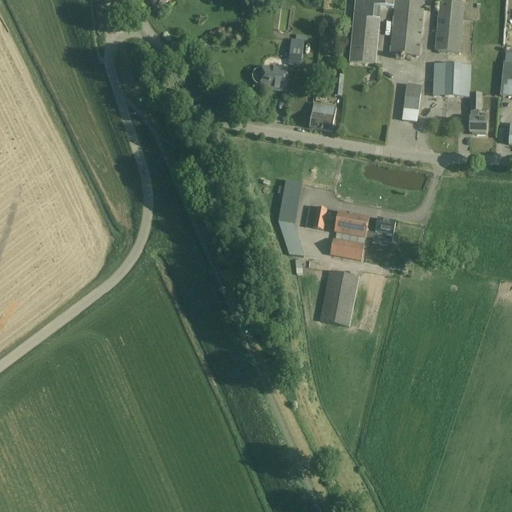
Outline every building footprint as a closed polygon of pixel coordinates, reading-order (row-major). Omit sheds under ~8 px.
[(150,0),(154,9),(173,1),(172,0),(150,0)] [(355,0),(350,63),(375,66),(380,9),(394,10),(390,55),(419,58),(424,0),(355,0)] [(461,0),(443,0),(443,3),(440,3),(435,52),(459,54),(464,5),(461,5),(461,0)] [(291,40),(288,66),(301,68),(304,42),(302,42),(296,41),(291,40)] [(500,97),(511,98),(511,53),(506,53),(505,64),(503,64),(500,97)] [(470,66),(434,65),(433,97),(469,99),(469,95),(470,66)] [(288,72),(263,69),(263,70),(261,70),(260,70),(259,70),(257,70),(256,71),(255,72),(254,73),(253,74),(253,75),(253,76),(252,77),(252,78),(252,79),(253,80),(253,81),(254,83),(255,84),(256,85),(257,85),(258,86),(259,86),(261,86),(261,87),(277,89),(277,92),(285,93),(288,72)] [(336,77),(334,97),(341,98),(343,78),(336,77)] [(422,88),(408,86),(403,122),(417,124),(422,88)] [(470,112),(470,120),(470,134),(477,134),(477,137),(484,137),(484,134),(486,134),(487,120),(478,120),(478,113),(479,113),(481,113),(482,99),(482,95),(479,95),(476,95),(471,95),(469,95),(469,99),(471,99),(470,112)] [(336,110),(314,106),(310,129),(332,133),(336,110)] [(301,185),(286,182),(285,189),(279,188),(277,195),(279,195),(278,200),(283,201),(279,223),(294,226),(301,185)] [(327,211),(309,208),(305,228),(323,232),(327,211)] [(370,219),(338,213),(334,234),(354,238),(352,245),(333,241),(330,257),(362,264),(367,238),(375,239),(376,234),(393,237),(396,224),(378,221),(378,222),(370,220),(370,219)] [(408,256),(402,260),(405,265),(411,261),(408,256)] [(321,322),(347,327),(356,278),(330,273),(321,322)]
